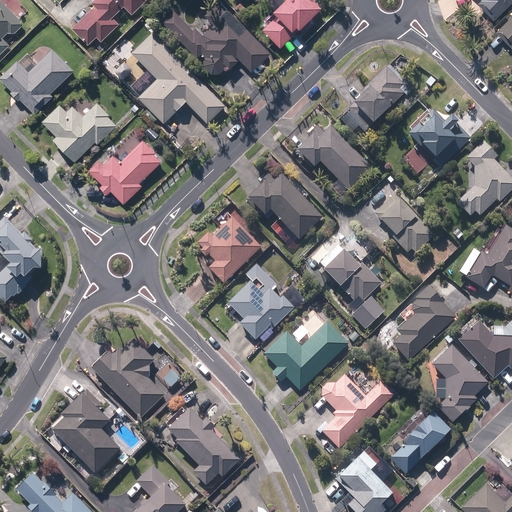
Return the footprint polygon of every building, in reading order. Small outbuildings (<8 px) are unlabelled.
[(0,0),(0,53),(8,46),(1,38),(7,31),(10,33),(14,33),(22,26),(21,22),(0,0)] [(71,30),(87,47),(96,39),(101,43),(119,26),(113,19),(123,8),(132,16),(148,0),(95,0),(91,4),(94,8),(71,30)] [(262,31),(281,50),(321,10),(311,0),(286,0),(273,14),(276,18),(262,31)] [(477,6),(493,22),(511,3),(511,0),(478,0),(481,2),(477,6)] [(213,24),(202,35),(195,28),(193,30),(174,11),(162,22),(197,57),(201,53),(204,56),(203,57),(202,65),(211,73),(217,74),(226,66),(229,69),(239,59),(250,71),(269,53),(219,1),(204,15),(213,24)] [(511,18),(496,33),(511,51),(511,18)] [(138,99),(163,125),(185,103),(207,125),(225,107),(152,34),(131,54),(157,80),(138,99)] [(17,59),(0,76),(0,78),(12,90),(10,92),(18,100),(19,98),(34,113),(52,95),(51,93),(74,70),(52,48),(29,71),(17,59)] [(348,109),(369,129),(375,123),(374,122),(390,107),(391,108),(405,94),(400,90),(404,85),(386,66),(368,85),(369,86),(353,102),(354,103),(348,109)] [(418,101),(412,95),(407,99),(413,105),(418,101)] [(53,141),(75,164),(95,144),(97,146),(117,127),(108,118),(109,116),(97,104),(82,118),(72,108),(66,113),(59,106),(42,123),(57,138),(53,141)] [(427,151),(442,166),(471,139),(455,122),(457,121),(451,114),(445,121),(433,109),(428,114),(431,118),(422,127),(419,123),(408,134),(426,153),(427,151)] [(345,141),(330,126),(324,133),(317,126),(308,135),(310,137),(297,150),(298,151),(295,153),(310,169),(313,166),(314,167),(320,161),(349,191),(372,168),(348,144),(345,141)] [(110,192),(124,205),(142,188),(139,185),(161,164),(154,156),(155,155),(142,141),(120,164),(113,156),(103,166),(99,162),(88,172),(102,186),(100,189),(106,196),(110,192)] [(457,203),(470,216),(475,211),(480,216),(497,199),(500,203),(511,190),(511,177),(494,160),(498,156),(483,141),(466,158),(474,166),(474,186),(457,203)] [(270,210),(299,240),(323,217),(281,174),(274,180),(269,174),(259,183),(260,184),(247,196),(249,198),(246,201),(261,216),(264,213),(265,215),(270,210)] [(386,185),(393,193),(400,187),(394,179),(386,185)] [(411,248),(416,254),(435,236),(394,195),(375,213),(388,227),(386,230),(408,252),(411,248)] [(209,268),(224,284),(262,247),(232,217),(212,236),(208,232),(197,243),(202,248),(200,251),(206,257),(209,255),(215,261),(209,268)] [(0,274),(0,300),(4,305),(12,298),(13,299),(17,295),(18,297),(27,289),(26,287),(33,280),(29,276),(33,272),(40,272),(40,253),(33,253),(17,236),(19,234),(5,220),(0,224),(0,254),(3,258),(2,259),(9,265),(0,274)] [(465,277),(483,289),(491,276),(494,276),(511,287),(511,286),(511,228),(506,225),(487,256),(481,252),(465,277)] [(452,234),(459,240),(463,235),(457,229),(452,234)] [(358,296),(363,301),(382,283),(361,262),(359,265),(338,244),(318,265),(354,300),(358,296)] [(239,324),(255,340),(268,328),(270,331),(294,308),(283,296),(280,298),(273,291),(277,288),(276,286),(277,285),(256,264),(245,275),(252,282),(251,283),(250,281),(228,303),(244,319),(239,324)] [(392,343),(408,361),(456,318),(442,303),(445,301),(440,296),(439,297),(428,285),(414,298),(416,300),(411,304),(412,311),(415,314),(397,330),(401,334),(392,343)] [(291,297),(296,304),(301,299),(296,293),(291,297)] [(457,340),(493,379),(508,366),(511,369),(511,367),(511,337),(493,336),(478,321),(457,340)] [(286,377),(300,391),(348,344),(327,322),(301,346),(287,331),(264,354),(277,368),(272,373),(281,382),(286,377)] [(348,339),(353,343),(359,336),(355,332),(348,339)] [(90,368),(141,419),(165,396),(148,379),(148,365),(154,360),(133,339),(120,352),(117,349),(112,354),(108,351),(90,368)] [(437,407),(452,422),(465,410),(466,412),(471,407),(470,406),(477,399),(474,396),(488,383),(451,345),(433,364),(446,377),(446,399),(437,407)] [(322,432),(339,449),(394,396),(380,382),(365,397),(344,375),(335,383),(327,383),(322,389),(322,397),(336,412),(334,414),(336,417),(322,432)] [(72,450),(95,473),(120,448),(102,429),(110,421),(99,410),(103,406),(87,390),(83,393),(82,393),(60,413),(62,415),(51,426),(53,428),(52,429),(67,444),(63,448),(68,453),(72,450)] [(193,472),(206,485),(219,473),(222,477),(240,460),(211,430),(215,427),(206,417),(202,421),(190,408),(167,429),(177,439),(175,440),(200,466),(193,472)] [(390,459),(406,475),(422,459),(421,458),(450,429),(433,412),(427,417),(403,440),(405,443),(390,459)] [(347,504),(354,511),(382,511),(385,510),(380,505),(393,493),(370,470),(376,464),(364,451),(338,475),(339,476),(336,479),(354,498),(347,504)] [(134,511),(177,511),(185,504),(167,486),(170,483),(152,466),(136,482),(151,496),(134,511)] [(91,511),(73,493),(63,503),(56,496),(57,495),(44,482),(43,483),(32,473),(16,489),(31,505),(28,508),(31,511),(38,511),(39,511),(91,511)] [(511,511),(511,495),(504,503),(485,483),(460,509),(463,511),(511,511)] [(189,500),(193,504),(200,498),(196,494),(189,500)]
